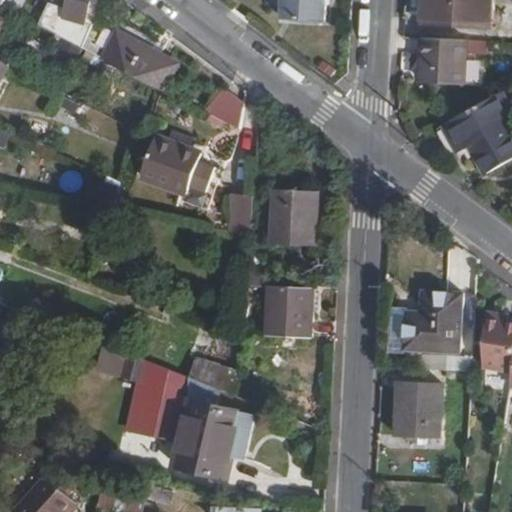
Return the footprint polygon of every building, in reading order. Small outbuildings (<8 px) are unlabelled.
[(48,2),(41,28),(82,49),(91,26),(86,23),(91,0),(69,0),(68,7),(48,2)] [(290,0),(290,19),(332,21),(332,3),(336,3),(335,0),(290,0)] [(470,0),(425,0),(425,23),(469,26),(470,0)] [(118,32),(102,60),(163,92),(176,67),(156,55),(156,54),(118,32)] [(470,37),(424,35),(423,52),(427,52),(426,82),(467,85),(470,37)] [(0,62),(0,85),(10,67),(0,62)] [(243,133),(247,99),(224,87),(208,115),(243,133)] [(501,94),(443,126),(459,154),(469,149),(484,177),(511,160),(511,140),(499,119),(511,113),(501,94)] [(209,216),(226,168),(159,142),(143,182),(187,200),(184,206),(209,216)] [(319,188),(275,187),(273,241),(317,242),(319,188)] [(253,233),(254,195),(235,194),(233,232),(253,233)] [(315,275),(247,270),(246,285),(272,287),(269,334),(312,335),(315,275)] [(426,320),(410,320),(409,347),(462,349),(465,292),(427,290),(425,312),(426,320)] [(505,313),(490,310),(487,366),(511,370),(511,320),(505,318),(505,313)] [(410,311),(410,320),(426,320),(425,312),(410,311)] [(242,339),(203,325),(196,346),(240,362),(242,339)] [(141,356),(123,348),(116,365),(134,372),(141,356)] [(198,378),(239,394),(240,373),(201,360),(195,378),(198,378)] [(491,381),(511,385),(511,384),(511,372),(494,368),(491,381)] [(244,413),(248,399),(239,394),(198,378),(180,468),(230,479),(234,457),(235,449),(250,452),(257,416),(244,413)] [(447,383),(404,381),(402,435),(445,437),(447,383)] [(248,459),(250,452),(235,449),(234,457),(240,458),(248,459)] [(236,480),(240,458),(234,457),(230,479),(236,480)] [(46,472),(13,508),(17,511),(62,511),(63,511),(64,511),(70,511),(80,501),(46,472)] [(101,511),(107,511),(127,511),(129,494),(104,491),(101,511)]
